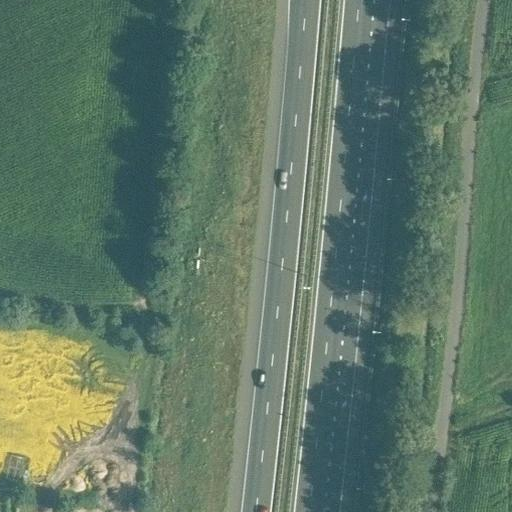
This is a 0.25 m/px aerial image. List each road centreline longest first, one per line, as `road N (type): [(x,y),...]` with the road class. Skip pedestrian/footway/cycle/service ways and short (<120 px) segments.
road 1 (motorway): [(304,0),(253,511)]
road 2 (motorway): [(304,511),(360,8)]
